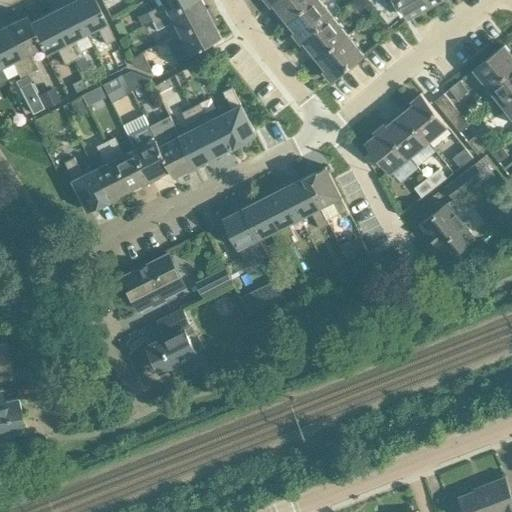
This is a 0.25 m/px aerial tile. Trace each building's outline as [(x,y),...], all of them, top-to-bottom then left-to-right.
[(85,32),(68,0),(66,0),(60,4),(61,6),(49,12),(73,60),(83,55),(74,38),(85,32)] [(68,0),(85,32),(96,27),(105,44),(114,39),(94,0),(68,0)] [(164,0),(165,2),(148,11),(153,21),(192,0),(164,0)] [(206,8),(202,0),(192,0),(153,21),(157,29),(174,20),(180,32),(213,15),(209,7),(206,8)] [(287,21),(312,0),(275,0),(270,5),(272,3),(287,21)] [(300,43),(333,15),(321,0),(312,0),(287,21),(295,32),(293,34),(300,43)] [(386,1),(385,0),(370,0),(377,8),(386,1)] [(418,9),(430,3),(427,0),(400,0),(410,18),(420,12),(418,9)] [(397,15),(386,1),(377,8),(388,22),(397,15)] [(73,60),(49,12),(38,18),(36,15),(28,19),(25,12),(24,13),(40,45),(44,53),(55,47),(64,64),(73,60)] [(40,45),(24,13),(15,17),(17,20),(5,25),(29,73),(38,68),(29,50),(40,45)] [(218,24),(213,15),(180,32),(186,43),(169,52),(174,62),(221,37),(215,25),(218,24)] [(316,58),(347,32),(333,15),(300,43),(303,41),(316,58)] [(29,73),(5,25),(0,27),(0,64),(11,59),(20,77),(29,73)] [(364,53),(347,32),(316,58),(325,69),(323,71),(330,80),(364,53)] [(474,69),(489,89),(511,70),(511,52),(505,44),(474,69)] [(141,53),(130,58),(134,66),(150,72),(141,53)] [(131,70),(123,74),(130,86),(148,77),(131,70)] [(511,101),(511,70),(489,89),(505,108),(511,101)] [(29,74),(16,81),(19,87),(32,114),(44,107),(31,81),(32,80),(29,74)] [(118,76),(103,84),(108,93),(122,85),(118,76)] [(232,86),(223,91),(232,109),(220,115),(237,147),(245,143),(244,140),(256,134),(232,86)] [(447,126),(421,93),(411,100),(413,103),(403,111),(429,142),(447,126)] [(435,101),(451,120),(460,113),(444,93),(435,101)] [(237,147),(220,115),(210,120),(201,103),(191,107),(215,155),(227,149),(228,152),(237,147)] [(215,155),(191,107),(182,112),(191,130),(180,136),(196,168),(205,163),(203,161),(215,155)] [(429,142),(403,111),(385,125),(383,123),(410,157),(429,142)] [(469,124),(460,113),(451,120),(460,132),(469,124)] [(196,168),(180,136),(169,141),(160,123),(151,128),(175,175),(186,169),(187,172),(196,168)] [(410,157),(383,123),(374,130),(376,133),(366,141),(391,172),(410,157)] [(175,175),(151,128),(150,128),(149,126),(128,136),(135,149),(152,181),(160,177),(159,174),(170,169),(174,176),(175,175)] [(477,135),(468,142),(478,154),(486,147),(477,135)] [(135,149),(124,154),(115,137),(106,141),(130,189),(142,183),(143,185),(152,181),(135,149)] [(130,189),(106,141),(97,146),(105,164),(95,169),(111,202),(120,197),(118,195),(130,189)] [(499,143),(490,150),(499,163),(508,156),(499,143)] [(460,167),(473,157),(465,148),(453,158),(460,167)] [(111,202),(95,169),(84,174),(74,157),(65,162),(89,210),(101,203),(102,206),(111,202)] [(446,186),(455,199),(484,177),(474,164),(446,186)] [(312,169),(304,174),(320,206),(331,200),(340,218),(350,213),(326,166),(313,172),(312,169)] [(440,168),(427,178),(434,187),(447,177),(440,168)] [(320,206),(304,174),(303,174),(304,177),(293,182),(292,180),(283,184),(300,216),(311,211),(320,229),(330,224),(320,206)] [(422,197),(434,187),(427,178),(415,187),(422,197)] [(300,216),(283,184),(275,188),(276,191),(264,197),(288,245),(297,240),(288,222),(300,216)] [(288,245),(264,197),(252,203),(251,200),(242,205),(259,237),(270,232),(279,249),(288,245)] [(474,237),(449,204),(420,224),(447,259),(474,237)] [(259,237),(242,205),(234,209),(235,212),(223,218),(247,266),(257,261),(248,243),(259,237)] [(361,235),(340,245),(350,264),(370,254),(361,235)] [(186,287),(169,252),(122,276),(139,310),(186,287)] [(198,282),(205,296),(232,283),(225,269),(198,282)] [(260,288),(242,297),(250,313),(268,304),(260,288)] [(194,332),(182,308),(158,320),(165,335),(148,344),(161,371),(172,366),(177,377),(201,365),(195,354),(197,353),(187,335),(194,332)] [(0,375),(10,374),(3,342),(0,343),(0,375)] [(0,446),(12,444),(10,431),(21,429),(15,398),(0,400),(0,446)] [(464,511),(511,511),(511,496),(505,477),(487,484),(488,487),(477,491),(477,490),(460,497),(466,511),(464,511)]
